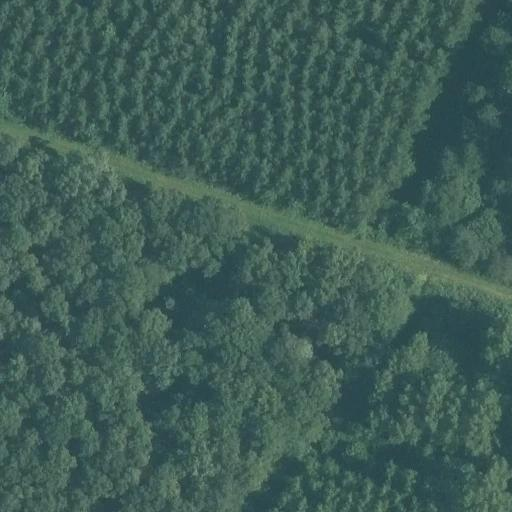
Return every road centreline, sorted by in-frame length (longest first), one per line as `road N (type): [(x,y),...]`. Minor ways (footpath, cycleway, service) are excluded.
road 1 (track): [(0,134),(511,294)]
road 2 (track): [(251,511),(431,297),(511,142)]
